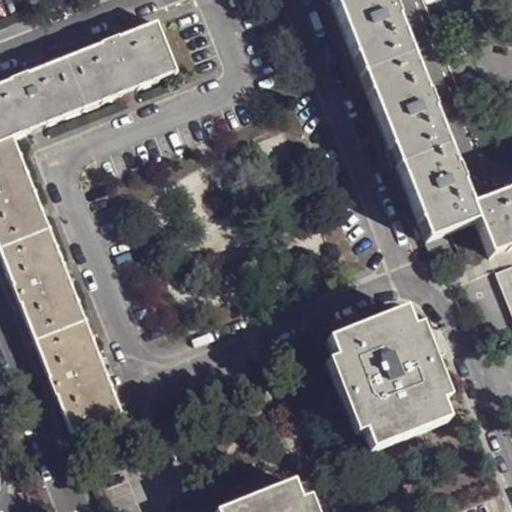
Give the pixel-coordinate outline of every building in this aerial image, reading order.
[(386,0),(328,0),(426,243),(446,235),(476,223),(470,207),(386,0)] [(174,75),(155,26),(0,87),(0,145),(10,141),(174,75)] [(511,159),(511,102),(470,120),(485,158),(490,161),(497,163),(506,163),(511,159)] [(120,415),(10,141),(0,145),(0,255),(72,435),(120,415)] [(511,190),(470,207),(476,223),(489,257),(511,247),(511,190)] [(454,254),(446,235),(426,243),(434,262),(454,254)] [(511,266),(494,273),(511,317),(511,266)] [(401,313),(326,342),(333,360),(361,433),(368,450),(444,420),(438,404),(409,330),(401,313)] [(224,511),(299,511),(289,487),(224,511)]
